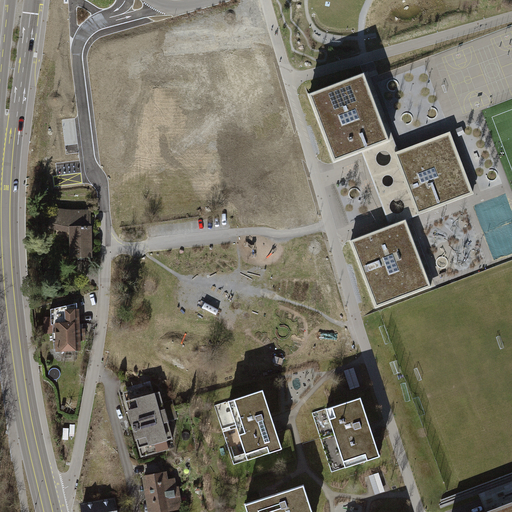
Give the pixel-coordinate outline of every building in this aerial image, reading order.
[(437,31),(481,19),(478,8),(448,16),(444,3),(430,7),(437,31)] [(364,75),(309,95),(334,162),(389,141),(364,75)] [(450,133),(395,154),(406,183),(418,214),(472,193),(450,133)] [(116,138),(115,169),(172,170),(172,139),(116,138)] [(77,182),(91,182),(91,169),(77,169),(77,182)] [(70,233),(70,257),(93,257),(92,225),(91,225),(90,208),(71,209),(53,207),(47,228),(70,233)] [(430,286),(405,220),(351,241),(376,307),(430,286)] [(51,323),(55,323),(55,350),(60,350),(61,361),(76,360),(76,349),(81,348),(81,340),(85,340),(85,327),(80,328),(79,307),(77,307),(77,301),(50,308),(51,323)] [(355,370),(345,373),(351,393),(361,390),(355,370)] [(152,383),(123,391),(141,457),(170,449),(167,439),(173,437),(168,421),(178,418),(172,399),(163,402),(159,390),(154,391),(152,383)] [(264,395),(218,409),(236,466),(281,452),(274,428),(264,395)] [(361,400),(316,413),(334,471),(378,458),(361,400)] [(166,471),(142,475),(148,511),(161,511),(183,509),(179,485),(177,486),(175,477),(168,479),(166,471)] [(380,475),(370,478),(376,498),(386,494),(380,475)] [(275,500),(246,509),(246,511),(310,511),(304,490),(275,500)] [(117,511),(115,496),(80,502),(81,511),(117,511)]
